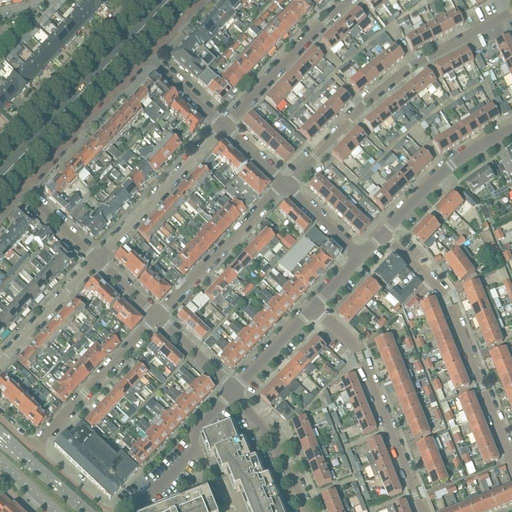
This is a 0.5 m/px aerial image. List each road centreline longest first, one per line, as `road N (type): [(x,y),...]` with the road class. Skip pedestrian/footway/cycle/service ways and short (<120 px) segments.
road 1 (residential): [(284,185),(388,82),(510,12)]
road 2 (residential): [(511,458),(444,293),(382,233)]
road 3 (tertiary): [(0,178),(167,0)]
road 4 (residential): [(421,511),(357,350),(312,307)]
road 5 (residential): [(157,316),(35,447),(0,418)]
road 6 (residential): [(134,0),(0,142)]
road 7 (residential): [(22,189),(148,56)]
road 8 (residential): [(97,260),(222,127)]
road 9 (residential): [(157,316),(284,185)]
road 10 (residential): [(222,127),(350,0)]
road 11 (residential): [(122,511),(172,475),(193,449),(192,433),(233,391)]
road 12 (residential): [(382,233),(451,164),(511,128)]
road 13 (residential): [(307,511),(286,460),(233,391)]
road 14 (residential): [(0,361),(97,260)]
